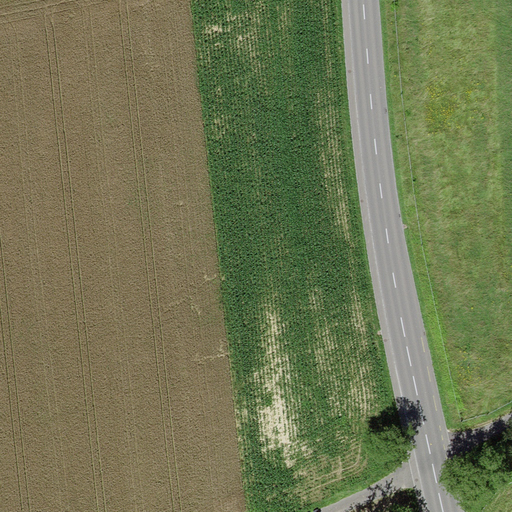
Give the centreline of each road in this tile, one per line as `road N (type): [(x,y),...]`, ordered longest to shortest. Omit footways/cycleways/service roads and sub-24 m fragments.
road 1 (secondary): [(442,511),(376,159),(362,0)]
road 2 (track): [(320,511),(511,416)]
